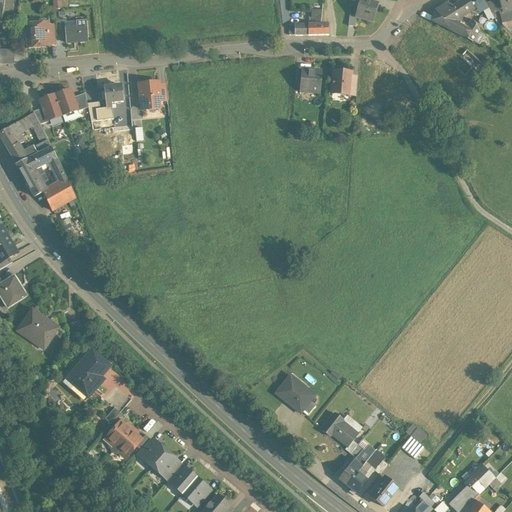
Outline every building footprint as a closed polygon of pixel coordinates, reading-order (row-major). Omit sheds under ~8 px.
[(12,0),(4,0),(3,12),(11,12),(12,0)] [(363,0),(359,0),(355,16),(355,17),(356,18),(372,22),(378,4),(363,0)] [(464,0),(452,7),(447,3),(435,12),(430,21),(448,29),(447,30),(472,42),(479,31),(472,20),(467,29),(458,24),(461,20),(462,20),(460,18),(472,11),(464,0)] [(496,11),(493,0),(487,0),(486,0),(490,13),(496,11)] [(503,14),(498,0),(493,0),(496,11),(499,11),(500,15),(503,14)] [(511,0),(498,0),(503,14),(511,11),(511,0)] [(489,10),(484,13),(488,20),(492,17),(490,13),(489,10)] [(322,11),(313,11),(312,25),(313,25),(321,25),(322,11)] [(511,11),(503,14),(505,21),(511,19),(511,11)] [(355,16),(349,15),(348,26),(355,27),(356,18),(355,17),(355,16)] [(48,23),(38,24),(38,27),(26,28),(18,29),(20,40),(27,40),(28,48),(50,46),(50,45),(48,27),(48,23)] [(328,35),(328,25),(321,25),(313,25),(312,25),(297,25),(294,25),(295,35),(308,35),(328,35)] [(87,26),(65,28),(66,43),(76,43),(88,42),(87,26)] [(14,53),(6,53),(6,63),(14,64),(14,53)] [(460,57),(454,64),(464,73),(470,67),(460,57)] [(369,63),(359,113),(385,119),(388,106),(374,102),(378,83),(390,86),(394,68),(369,63)] [(321,72),(302,70),(302,71),(301,84),(300,91),(319,93),(321,72)] [(351,74),(333,72),(331,94),(350,95),(351,77),(351,74)] [(159,83),(139,85),(142,110),(159,108),(158,101),(158,96),(160,96),(159,87),(159,83)] [(121,85),(104,88),(105,93),(101,93),(102,100),(105,99),(107,108),(112,108),(115,107),(118,107),(117,102),(123,102),(121,85)] [(166,86),(159,87),(160,96),(158,96),(158,101),(167,100),(166,86)] [(70,90),(55,95),(62,116),(77,111),(77,110),(73,98),(70,90)] [(85,94),(73,98),(77,110),(77,111),(77,112),(88,108),(85,94)] [(55,95),(40,101),(43,109),(47,121),(48,121),(62,116),(55,95)] [(100,109),(99,102),(87,104),(91,121),(97,121),(96,110),(100,109)] [(97,121),(114,118),(112,108),(107,108),(100,109),(96,110),(97,121)] [(43,109),(33,112),(38,122),(40,125),(48,122),(48,121),(47,121),(43,109)] [(122,111),(123,124),(131,124),(130,110),(122,111)] [(404,112),(396,113),(394,123),(393,127),(406,122),(407,125),(414,123),(411,113),(404,115),(404,112)] [(40,125),(38,122),(33,113),(28,117),(34,129),(39,141),(34,144),(36,146),(39,153),(40,153),(51,147),(40,125)] [(28,117),(16,123),(22,133),(24,135),(34,129),(28,117)] [(16,123),(0,133),(0,138),(16,165),(25,160),(21,154),(16,145),(18,144),(14,138),(22,133),(16,123)] [(86,141),(79,137),(74,144),(81,148),(86,141)] [(129,142),(121,143),(123,154),(131,153),(129,142)] [(36,146),(21,154),(25,160),(39,153),(36,146)] [(51,147),(40,153),(46,164),(50,162),(59,182),(43,191),(43,192),(52,211),(75,198),(51,147)] [(25,160),(16,165),(34,197),(43,192),(43,191),(32,171),(46,164),(40,153),(25,160)] [(1,227),(0,227),(0,263),(9,258),(17,253),(1,227)] [(9,258),(0,263),(0,269),(12,263),(9,258)] [(2,284),(0,285),(0,297),(8,309),(26,298),(19,287),(20,287),(14,277),(2,284)] [(58,330),(32,311),(18,331),(45,349),(58,330)] [(79,322),(67,325),(70,338),(83,334),(79,322)] [(110,368),(92,352),(63,385),(70,391),(84,404),(88,400),(104,382),(101,379),(110,368)] [(300,389),(288,379),(276,395),(300,414),(302,413),(310,403),(315,396),(302,387),(300,389)] [(310,403),(302,413),(307,417),(315,407),(310,403)] [(377,408),(367,421),(373,425),(382,412),(377,408)] [(114,410),(105,421),(110,426),(120,415),(114,410)] [(358,435),(342,422),(343,421),(335,414),(321,431),(329,438),(331,435),(347,448),(352,442),(358,435)] [(120,415),(110,426),(115,430),(120,424),(121,424),(125,419),(120,415)] [(121,424),(120,424),(115,430),(106,440),(109,442),(113,454),(131,433),(121,424)] [(131,433),(113,454),(125,456),(127,458),(136,448),(142,442),(141,441),(131,433)] [(145,437),(141,441),(142,442),(136,448),(140,452),(150,441),(145,437)] [(424,449),(410,438),(407,441),(401,449),(415,460),(424,449)] [(150,441),(140,452),(145,456),(155,445),(150,441)] [(352,442),(347,448),(345,450),(350,455),(357,446),(352,442)] [(145,456),(141,460),(152,469),(166,453),(156,444),(155,445),(145,456)] [(363,450),(357,446),(350,455),(356,459),(363,450)] [(372,456),(366,452),(360,459),(366,463),(372,456)] [(372,456),(366,463),(371,468),(374,471),(382,461),(382,462),(384,459),(375,452),(372,456)] [(166,453),(152,469),(162,479),(166,474),(176,463),(177,462),(166,453)] [(354,461),(338,480),(347,487),(366,463),(360,459),(357,463),(354,461)] [(382,461),(374,471),(379,475),(387,466),(382,462),(382,461)] [(176,463),(166,474),(171,478),(181,467),(176,463)] [(366,463),(347,487),(351,490),(349,493),(353,496),(355,493),(356,494),(366,481),(363,478),(365,476),(364,476),(371,468),(366,463)] [(481,465),(464,481),(468,485),(449,505),(455,511),(461,511),(474,500),(479,495),(495,479),(481,465)] [(181,467),(171,478),(176,482),(185,471),(181,467)] [(176,482),(172,487),(182,496),(197,479),(186,470),(176,482)] [(384,478),(370,497),(383,507),(397,489),(384,478)] [(197,479),(182,496),(193,505),(197,500),(206,489),(207,488),(197,479)] [(206,489),(197,500),(201,504),(211,493),(206,489)] [(430,499),(423,493),(419,498),(423,502),(429,507),(433,511),(437,507),(430,500),(430,499)] [(440,504),(433,496),(430,499),(430,500),(437,507),(440,504)] [(218,497),(211,504),(209,504),(206,508),(207,510),(204,511),(223,511),(228,507),(229,506),(218,497)] [(478,504),(474,500),(461,511),(488,511),(487,511),(478,504)] [(487,511),(490,507),(481,500),(478,504),(487,511)] [(423,502),(415,510),(417,511),(424,511),(429,507),(423,502)] [(440,504),(437,507),(433,511),(444,511),(447,509),(441,503),(440,504)]
